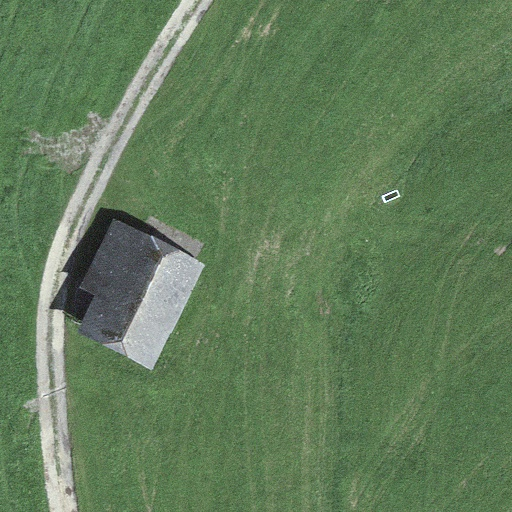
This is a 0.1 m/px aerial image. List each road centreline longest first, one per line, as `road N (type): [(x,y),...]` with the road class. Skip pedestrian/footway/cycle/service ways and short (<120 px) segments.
road 1 (track): [(200,0),(98,168),(62,260),(53,303),(54,386),(68,511)]
road 2 (track): [(98,168),(271,267),(331,337)]
